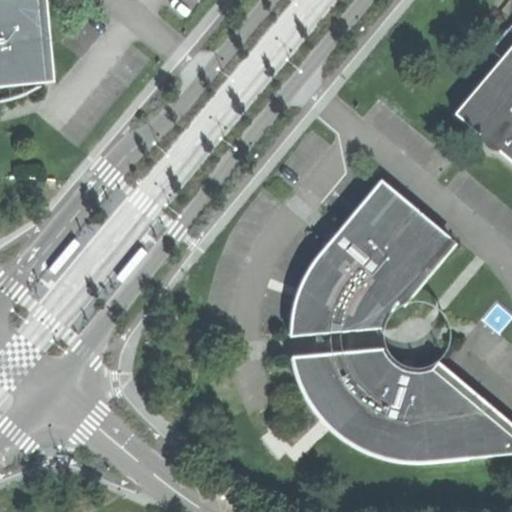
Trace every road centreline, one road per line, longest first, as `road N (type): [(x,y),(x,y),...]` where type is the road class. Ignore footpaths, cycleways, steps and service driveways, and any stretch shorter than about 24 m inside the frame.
road 1 (tertiary): [(56,396),(177,229),(365,0)]
road 2 (residential): [(316,0),(14,360)]
road 3 (tertiary): [(273,0),(206,80),(109,173),(0,305)]
road 4 (unclassified): [(56,396),(213,511)]
